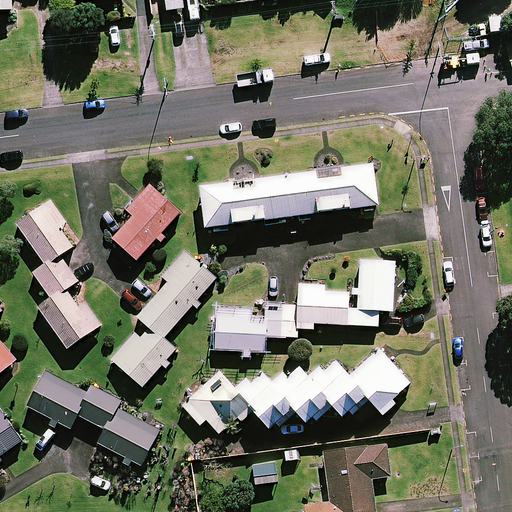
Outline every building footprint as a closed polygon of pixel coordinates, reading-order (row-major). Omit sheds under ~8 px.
[(0,0),(0,14),(16,14),(15,0),(0,0)] [(339,215),(382,209),(377,167),(333,173),(339,215)] [(295,221),(339,215),(333,173),(290,178),(295,221)] [(252,227),(295,221),(290,178),(246,184),(252,227)] [(208,232),(252,227),(246,184),(203,190),(208,232)] [(165,237),(184,216),(152,188),(129,214),(136,220),(130,227),(154,249),(160,242),(164,246),(169,241),(165,237)] [(55,203),(19,228),(48,269),(64,258),(76,249),(63,231),(71,225),(55,203)] [(154,249),(130,227),(123,235),(116,243),(140,264),(154,249)] [(172,286),(161,297),(187,320),(196,309),(200,313),(205,307),(201,304),(221,282),(188,253),(165,279),(172,286)] [(37,277),(46,290),(73,271),(69,265),(64,258),(48,269),(37,277)] [(361,299),(361,313),(383,314),(397,315),(399,264),(363,263),(362,292),(356,292),(355,299),(361,299)] [(73,271),(46,290),(55,303),(70,293),(83,284),(78,278),(73,271)] [(317,327),(352,329),(352,312),(353,296),(328,294),(328,288),(303,286),(302,309),(300,333),(317,333),(317,327)] [(55,303),(42,312),(71,353),(106,329),(90,306),(83,311),(70,293),(55,303)] [(151,309),(176,331),(187,320),(161,297),(156,303),(151,309)] [(284,340),(286,308),(276,308),(270,308),(269,322),(268,340),(284,340)] [(286,308),(284,340),(300,341),(300,333),(302,309),(294,309),(286,308)] [(168,341),(176,331),(151,309),(145,315),(140,321),(146,326),(165,344),(168,341)] [(268,340),(269,322),(239,320),(240,311),(220,310),(218,353),(246,354),(246,360),(254,360),(254,355),(267,355),(268,340)] [(352,329),(382,331),(382,322),(383,314),(361,313),(352,312),(352,329)] [(165,344),(146,326),(113,363),(145,391),(165,369),(169,372),(174,366),(170,363),(180,352),(168,341),(165,344)] [(0,347),(0,380),(21,363),(4,343),(0,347)] [(382,353),(351,381),(369,400),(386,419),(399,407),(396,403),(414,387),(382,353)] [(345,421),(369,400),(351,381),(337,366),(327,375),(322,370),(309,382),(332,407),(345,421)] [(309,428),(332,407),(309,382),(300,372),(290,381),(285,375),(272,388),(295,413),(309,428)] [(30,410),(74,433),(81,419),(93,397),(49,374),(30,410)] [(245,426),(256,416),(235,394),(220,378),(186,410),(204,429),(210,423),(223,437),(240,421),(245,426)] [(273,434),(295,413),(272,388),(263,378),(254,387),(249,381),(235,394),(256,416),(273,434)] [(94,426),(110,396),(97,389),(93,397),(81,419),(87,423),(94,426)] [(124,403),(110,396),(94,426),(101,430),(108,433),(119,411),(124,403)] [(3,460),(25,445),(3,410),(0,411),(0,467),(0,468),(6,464),(3,460)] [(101,447),(145,469),(164,434),(119,411),(108,433),(101,447)] [(395,480),(390,446),(326,455),(334,505),(309,509),(309,511),(379,511),(375,483),(395,480)] [(278,483),(276,464),(253,466),(255,485),(278,483)]
